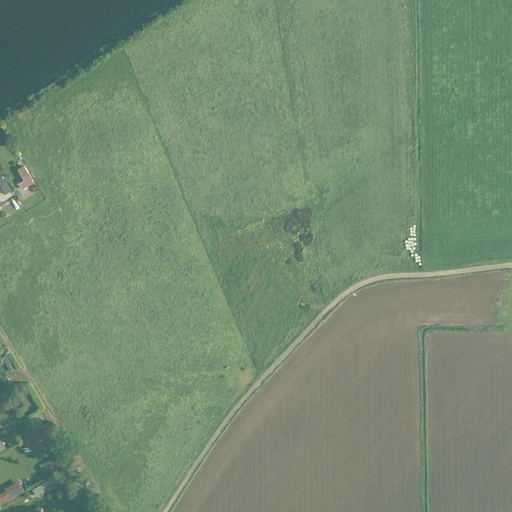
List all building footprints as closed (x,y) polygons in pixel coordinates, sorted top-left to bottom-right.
[(33,179),(23,164),(17,167),(23,178),(18,180),(22,186),(33,179)] [(0,173),(0,184),(0,185),(0,184),(0,188),(2,187),(5,192),(11,188),(1,173),(0,173)] [(52,433),(47,425),(26,438),(30,446),(52,433)] [(52,484),(48,477),(32,487),(36,493),(52,484)] [(18,481),(0,491),(0,498),(1,501),(23,488),(18,481)]
